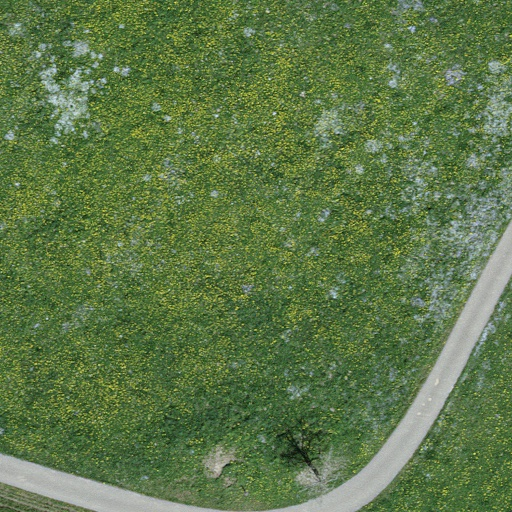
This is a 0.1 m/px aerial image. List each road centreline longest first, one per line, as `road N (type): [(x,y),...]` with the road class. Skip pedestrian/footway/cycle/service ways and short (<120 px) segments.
road 1 (unclassified): [(511,245),(412,430),(363,488),(322,511)]
road 2 (unclassified): [(154,511),(0,465)]
